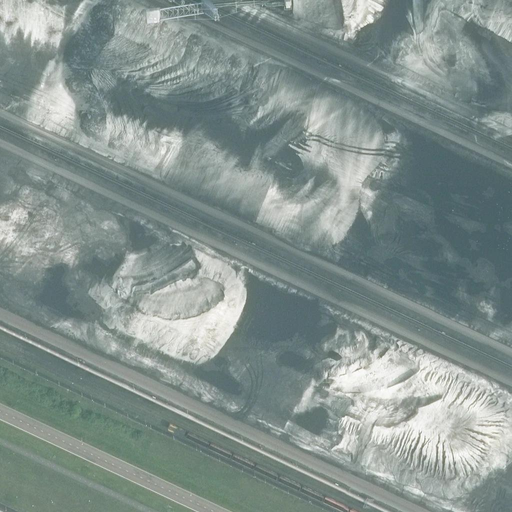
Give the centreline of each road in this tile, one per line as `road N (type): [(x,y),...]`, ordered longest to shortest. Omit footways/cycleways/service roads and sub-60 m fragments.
road 1 (track): [(0,180),(34,167),(511,388)]
road 2 (track): [(406,511),(0,318)]
road 3 (track): [(227,0),(511,133)]
road 4 (unclassified): [(207,511),(0,413)]
